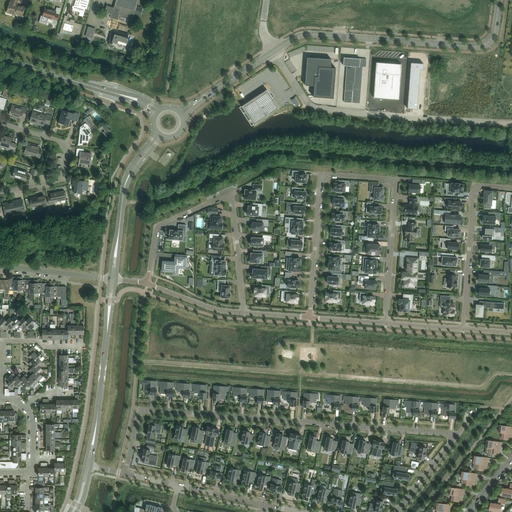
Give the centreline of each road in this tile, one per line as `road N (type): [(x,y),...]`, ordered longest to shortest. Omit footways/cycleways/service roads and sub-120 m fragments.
road 1 (track): [(121,201),(154,201),(269,150),(511,168)]
road 2 (residential): [(124,473),(140,409),(456,434)]
road 3 (residential): [(311,317),(320,175),(394,181),(384,322)]
road 4 (unclassified): [(273,51),(318,108),(511,123)]
road 5 (tertiary): [(273,51),(307,34),(475,46),(489,41),(499,0)]
road 6 (residential): [(147,284),(155,226),(231,193),(243,312)]
road 7 (residential): [(511,189),(476,187),(463,328)]
road 8 (tertiary): [(155,111),(0,57)]
road 9 (residential): [(0,191),(58,180),(62,144),(0,123)]
road 10 (residential): [(1,398),(5,341),(80,347)]
